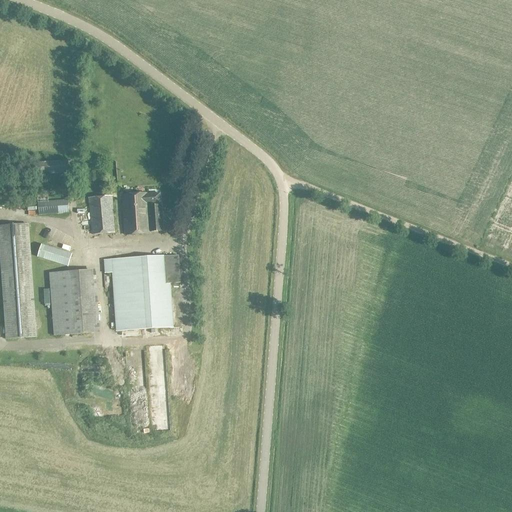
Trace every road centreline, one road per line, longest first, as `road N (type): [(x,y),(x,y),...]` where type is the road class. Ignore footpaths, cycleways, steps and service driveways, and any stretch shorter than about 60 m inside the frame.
road 1 (unclassified): [(260,511),(282,181),(265,158),(112,42),(25,0)]
road 2 (unknown): [(98,246),(153,248),(185,234),(218,122)]
